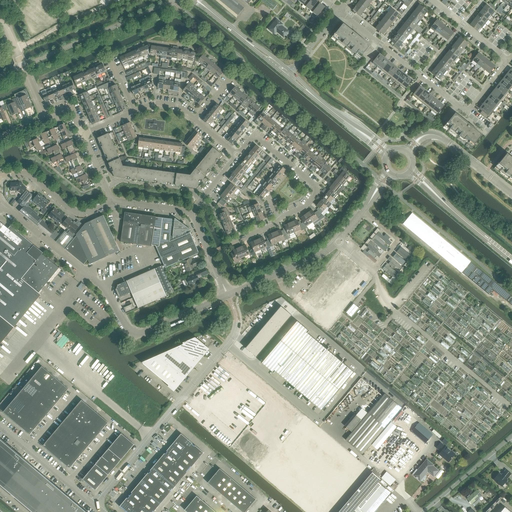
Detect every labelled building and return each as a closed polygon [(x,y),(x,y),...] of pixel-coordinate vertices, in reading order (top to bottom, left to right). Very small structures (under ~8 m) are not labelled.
[(219,0),(238,15),(244,8),(234,0),(219,0)] [(273,10),(277,5),(270,0),(260,0),(261,0),(273,10)] [(295,6),(288,0),(286,3),(293,8),(295,6)] [(320,3),(315,0),(311,0),(309,3),(306,7),(313,12),(316,8),(320,3)] [(364,0),(360,0),(359,2),(366,8),(369,4),(364,0)] [(359,2),(356,6),(363,12),(366,8),(359,2)] [(313,12),(320,18),(323,14),(321,12),(324,7),(320,3),(316,8),(313,12)] [(417,6),(415,9),(424,16),(427,11),(420,5),(418,7),(417,6)] [(486,5),(483,9),(490,15),(493,11),(486,5)] [(360,16),(363,12),(356,6),(352,10),(360,16)] [(388,13),(395,18),(399,14),(392,8),(388,13)] [(414,12),(412,14),(420,20),(424,16),(415,9),(413,12),(414,12)] [(483,9),(480,13),(488,20),(491,16),(490,15),(483,9)] [(385,17),(392,22),(395,18),(388,13),(385,17)] [(480,13),(476,17),(485,24),(488,20),(480,13)] [(410,15),(408,18),(416,25),(420,20),(412,14),(411,16),(410,15)] [(382,20),(389,26),(392,22),(385,17),(382,20)] [(476,17),(473,21),(480,27),(482,28),(485,24),(476,17)] [(407,21),(405,23),(413,29),(416,25),(408,18),(406,21),(407,21)] [(284,38),(289,32),(282,26),(283,24),(277,19),(268,29),(274,34),(277,32),(284,38)] [(378,25),(386,30),(389,26),(382,20),(378,25)] [(431,27),(435,30),(436,31),(441,23),(437,20),(431,27)] [(479,32),(482,28),(480,27),(473,21),(470,25),(479,32)] [(403,24),(401,27),(409,34),(413,29),(405,23),(404,25),(403,24)] [(434,32),(438,35),(445,26),(441,23),(436,31),(435,30),(434,32)] [(343,24),(340,27),(331,39),(358,60),(370,45),(343,24)] [(383,34),(386,30),(378,25),(375,29),(383,34)] [(438,35),(442,38),(449,30),(445,26),(438,35)] [(400,30),(398,32),(406,38),(409,34),(401,27),(399,30),(400,30)] [(453,33),(449,30),(442,38),(446,42),(453,33)] [(396,33),(394,36),(402,43),(406,38),(398,32),(397,34),(396,33)] [(399,47),(402,43),(394,36),(392,38),(393,39),(391,41),(392,42),(395,44),(393,46),(400,52),(400,51),(401,50),(400,49),(400,48),(399,47)] [(458,39),(456,41),(464,48),(468,43),(460,37),(459,39),(458,39)] [(466,49),(464,48),(456,41),(454,44),(454,45),(453,46),(461,52),(460,53),(462,54),(466,49)] [(144,46),(139,49),(143,57),(148,54),(144,46)] [(457,57),(460,53),(461,52),(453,46),(451,48),(449,50),(457,57)] [(139,49),(134,51),(138,59),(143,57),(139,49)] [(458,58),(457,57),(449,50),(447,53),(446,55),(453,61),(455,63),(458,58)] [(134,51),(129,53),(133,61),(138,59),(134,51)] [(194,52),(189,51),(188,60),(195,61),(199,53),(194,53),(194,52)] [(129,53),(125,55),(129,64),(129,65),(134,63),(133,61),(129,53)] [(473,60),(477,64),(483,56),(479,53),(473,60)] [(372,63),(377,67),(384,58),(380,54),(372,63)] [(124,67),(129,64),(125,55),(119,57),(124,67)] [(197,61),(202,65),(207,58),(203,55),(197,61)] [(450,66),(453,61),(446,55),(444,57),(442,59),(450,66)] [(477,64),(481,67),(487,60),(483,56),(477,64)] [(211,62),(207,58),(202,65),(206,68),(211,62)] [(377,67),(382,71),(389,62),(384,58),(377,67)] [(446,70),(450,66),(442,59),(439,62),(440,62),(439,64),(446,70)] [(481,67),(480,68),(484,71),(485,70),(491,63),(487,60),(481,67)] [(102,62),(97,64),(101,72),(101,74),(105,73),(106,72),(103,64),(102,62)] [(215,65),(211,62),(206,68),(210,72),(215,65)] [(382,71),(386,75),(394,65),(389,62),(382,71)] [(495,66),(491,63),(485,70),(489,73),(495,66)] [(97,64),(92,66),(93,69),(93,68),(96,76),(97,78),(99,77),(98,76),(101,74),(101,72),(97,64)] [(443,75),(446,70),(439,64),(437,66),(436,65),(434,68),(443,75)] [(220,68),(215,65),(210,72),(214,75),(220,68)] [(386,75),(391,78),(398,69),(394,65),(386,75)] [(93,69),(88,71),(91,79),(96,76),(93,68),(93,69)] [(224,72),(220,68),(214,75),(218,79),(224,72)] [(439,79),(443,75),(434,68),(432,71),(433,71),(431,73),(435,76),(434,79),(439,83),(441,80),(439,79)] [(391,78),(396,82),(403,73),(398,69),(391,78)] [(82,70),(77,73),(78,75),(82,83),(85,81),(86,83),(87,82),(86,81),(83,73),(82,70)] [(83,73),(86,81),(87,80),(91,79),(88,71),(83,73)] [(396,82),(400,86),(408,77),(403,73),(396,82)] [(504,77),(503,79),(511,86),(511,78),(507,74),(505,77),(504,77)] [(78,75),(73,77),(76,85),(82,83),(78,75)] [(144,78),(145,80),(149,88),(154,86),(150,76),(144,78)] [(413,80),(408,77),(400,86),(405,90),(413,80)] [(501,81),(499,84),(509,92),(511,87),(511,86),(503,79),(501,81)] [(145,80),(140,83),(144,91),(149,88),(145,80)] [(72,81),(67,83),(72,96),(74,95),(72,90),(75,89),(72,81)] [(106,89),(108,94),(118,90),(116,85),(112,86),(110,82),(98,87),(99,90),(104,87),(105,90),(106,89)] [(190,82),(188,84),(183,90),(187,94),(193,87),(194,85),(190,82)] [(67,83),(62,85),(65,93),(68,92),(70,97),(72,96),(67,83)] [(140,83),(135,85),(139,93),(144,91),(140,83)] [(497,87),(495,89),(505,97),(509,92),(499,84),(497,87)] [(62,85),(57,87),(62,100),(64,99),(62,94),(65,93),(62,85)] [(134,95),(139,93),(135,85),(130,87),(134,95)] [(413,95),(417,99),(425,90),(420,86),(413,95)] [(55,98),(52,90),(51,87),(46,90),(50,100),(55,98)] [(57,87),(52,90),(55,98),(58,96),(60,101),(62,100),(57,87)] [(197,91),(193,87),(187,94),(191,97),(197,91)] [(229,93),(233,97),(239,90),(235,87),(229,93)] [(494,91),(491,94),(501,101),(505,97),(495,89),(493,91),(494,91)] [(45,102),(50,100),(46,90),(41,92),(45,102)] [(120,95),(118,90),(108,94),(111,99),(120,95)] [(233,97),(238,100),(243,94),(239,90),(233,97)] [(417,99),(422,103),(430,94),(425,90),(417,99)] [(79,95),(82,100),(90,96),(87,91),(79,95)] [(201,94),(197,91),(191,97),(195,101),(201,94)] [(205,98),(201,94),(195,101),(200,104),(205,98)] [(238,100),(242,104),(247,97),(243,94),(238,100)] [(422,103),(427,107),(434,98),(430,94),(422,103)] [(489,97),(487,99),(497,106),(501,101),(491,94),(489,97)] [(16,98),(19,105),(19,104),(21,103),(24,110),(32,107),(26,95),(19,98),(16,100),(16,98)] [(113,104),(115,103),(122,100),(120,95),(111,99),(113,104)] [(82,100),(84,105),(92,101),(90,96),(82,100)] [(245,109),(246,107),(251,101),(247,97),(242,104),(241,105),(245,109)] [(16,106),(19,105),(16,98),(13,99),(14,103),(8,105),(12,115),(19,112),(16,106)] [(427,107),(432,111),(439,101),(434,98),(427,107)] [(486,101),(484,104),(491,110),(493,111),(497,106),(487,99),(485,101),(486,101)] [(115,103),(117,108),(125,105),(122,100),(115,103)] [(84,105),(86,110),(94,106),(92,101),(84,105)] [(246,107),(250,111),(256,104),(251,101),(246,107)] [(444,105),(439,101),(432,111),(436,114),(444,105)] [(216,103),(213,108),(220,113),(223,109),(216,103)] [(256,104),(250,111),(249,113),(253,116),(260,108),(256,104)] [(489,113),(491,110),(484,104),(481,107),(481,106),(479,109),(482,111),(480,114),(487,119),(491,114),(489,113)] [(86,110),(88,115),(96,111),(98,110),(96,105),(94,106),(86,110)] [(127,110),(125,105),(117,108),(119,113),(127,110)] [(216,117),(220,113),(213,108),(209,112),(216,117)] [(257,119),(262,122),(267,115),(268,114),(264,110),(257,119)] [(88,115),(90,120),(98,116),(96,111),(88,115)] [(213,121),(216,117),(209,112),(206,116),(213,121)] [(470,150),(482,134),(455,113),(443,128),(470,150)] [(262,122),(266,126),(271,119),(267,115),(262,122)] [(101,121),(98,116),(90,120),(93,125),(101,121)] [(209,126),(213,121),(206,116),(202,120),(209,126)] [(242,118),(239,122),(245,127),(249,123),(242,118)] [(266,126),(270,129),(275,122),(271,119),(266,126)] [(122,126),(124,131),(132,127),(130,122),(122,126)] [(239,122),(235,126),(242,132),(245,127),(239,122)] [(270,129),(274,132),(279,126),(275,122),(270,129)] [(64,124),(55,128),(57,134),(62,132),(63,136),(62,137),(64,140),(70,137),(68,134),(64,124)] [(235,126),(232,130),(238,136),(242,132),(235,126)] [(278,136),(279,135),(284,129),(279,126),(274,132),(278,136)] [(134,132),(132,127),(124,131),(126,136),(134,132)] [(55,128),(45,132),(48,138),(52,136),(54,140),(59,138),(57,134),(55,128)] [(279,135),(283,138),(289,131),(284,128),(284,129),(279,135)] [(232,130),(228,134),(235,140),(238,136),(232,130)] [(195,131),(192,135),(201,142),(202,141),(200,139),(202,137),(195,131)] [(283,138),(287,142),(293,135),(289,131),(283,138)] [(36,136),(37,139),(39,142),(43,140),(45,144),(50,142),(48,138),(45,132),(36,136)] [(137,137),(134,132),(126,136),(128,141),(137,137)] [(114,177),(152,182),(196,188),(222,155),(213,147),(190,175),(123,166),(121,161),(120,158),(109,133),(97,138),(114,177)] [(235,140),(228,134),(227,133),(223,137),(231,144),(235,140)] [(192,135),(188,139),(195,145),(198,142),(200,144),(201,142),(192,135)] [(287,142),(292,145),(297,138),(293,135),(287,142)] [(292,145),(296,148),(301,142),(297,138),(292,145)] [(42,149),(39,142),(37,139),(28,143),(27,140),(24,142),(27,148),(30,147),(31,148),(35,146),(37,151),(38,150),(42,149)] [(192,149),(195,145),(188,139),(185,144),(192,149)] [(67,148),(71,155),(75,153),(76,153),(75,150),(71,140),(61,145),(63,150),(67,148)] [(296,148),(300,152),(305,145),(307,143),(303,140),(301,142),(296,148)] [(182,144),(177,143),(176,152),(181,152),(181,154),(185,155),(186,147),(182,146),(182,144)] [(53,152),(55,157),(61,154),(57,145),(47,149),(49,154),(53,152)] [(256,145),(252,150),(259,155),(263,151),(256,145)] [(300,152),(304,155),(309,150),(310,149),(305,145),(300,152)] [(256,159),(259,155),(252,150),(249,154),(256,159)] [(303,157),(307,160),(313,153),(309,150),(304,155),(303,156),(303,157)] [(71,161),(75,168),(81,166),(80,166),(79,163),(75,153),(71,155),(65,158),(67,162),(67,163),(71,161)] [(307,160),(311,163),(317,157),(313,153),(307,160)] [(511,183),(511,157),(507,153),(494,169),(511,183)] [(65,158),(63,159),(61,154),(55,157),(51,158),(52,160),(53,163),(57,161),(59,166),(67,162),(65,158)] [(252,163),(256,159),(249,154),(246,158),(252,163)] [(311,163),(316,167),(323,158),(318,155),(317,157),(311,163)] [(249,167),(252,163),(246,158),(242,162),(249,167)] [(316,167),(320,170),(325,164),(327,162),(323,158),(316,167)] [(251,169),(249,167),(242,162),(239,166),(245,172),(247,173),(251,169)] [(331,168),(325,164),(320,170),(326,175),(331,168)] [(279,165),(276,169),(282,174),(286,170),(279,165)] [(85,175),(81,166),(75,168),(71,170),(71,172),(73,175),(77,173),(79,177),(85,175)] [(242,176),(245,172),(239,166),(235,170),(242,176)] [(276,169),(272,173),(279,179),(282,174),(276,169)] [(238,180),(242,176),(235,170),(232,175),(238,180)] [(343,171),(340,176),(346,181),(350,177),(343,171)] [(272,173),(269,177),(276,183),(279,179),(272,173)] [(86,174),(85,175),(79,177),(76,179),(78,183),(82,181),(84,186),(82,187),(84,190),(90,187),(89,184),(90,183),(86,174)] [(240,182),(238,180),(232,175),(228,179),(237,186),(240,182)] [(340,176),(336,180),(343,185),(346,181),(340,176)] [(269,177),(265,181),(272,187),(276,183),(269,177)] [(345,187),(343,185),(336,180),(333,184),(341,191),(345,187)] [(265,181),(262,186),(269,191),(272,187),(265,181)] [(22,193),(23,194),(26,191),(25,190),(26,188),(20,182),(11,183),(11,191),(16,190),(21,194),(22,193)] [(231,184),(227,188),(234,193),(236,195),(240,191),(238,189),(231,184)] [(338,195),(341,191),(333,184),(329,188),(330,189),(331,189),(337,195),(338,195)] [(262,186),(259,190),(265,195),(269,191),(262,186)] [(227,188),(224,192),(231,197),(234,193),(227,188)] [(265,195),(259,190),(257,189),(254,193),(262,199),(265,195)] [(331,189),(330,189),(327,193),(334,199),(337,195),(331,189)] [(26,191),(23,194),(17,202),(23,207),(33,195),(26,190),(26,191)] [(222,198),(220,200),(225,204),(226,203),(227,202),(229,203),(232,199),(231,197),(224,192),(220,196),(222,198)] [(327,193),(324,197),(332,204),(333,204),(335,201),(335,200),(334,199),(327,193)] [(32,201),(38,206),(44,198),(38,194),(34,199),(32,197),(28,202),(30,204),(32,201)] [(328,208),(332,204),(324,197),(320,201),(328,208)] [(49,202),(44,198),(38,206),(42,209),(40,212),(43,214),(47,209),(46,208),(47,206),(46,206),(49,202)] [(250,207),(248,208),(250,213),(251,213),(260,208),(258,203),(257,201),(252,203),(253,206),(250,207)] [(323,215),(329,209),(328,208),(320,201),(317,206),(318,207),(316,210),(321,214),(323,215)] [(20,212),(27,218),(32,212),(25,205),(20,212)] [(228,210),(227,211),(226,208),(220,211),(221,214),(219,214),(221,220),(230,216),(228,210)] [(260,208),(251,213),(253,218),(262,213),(260,208)] [(49,215),(53,219),(58,223),(56,225),(58,227),(64,220),(61,219),(63,217),(58,213),(59,212),(55,209),(49,215)] [(312,210),(306,214),(312,222),(314,225),(325,218),(325,217),(321,214),(319,212),(315,214),(312,210)] [(42,220),(32,212),(27,218),(37,226),(42,220)] [(125,212),(123,222),(130,223),(130,220),(131,220),(131,223),(141,224),(142,215),(125,212)] [(253,218),(252,218),(252,219),(255,218),(257,222),(265,218),(262,213),(253,218)] [(411,213),(403,224),(410,230),(462,273),(488,295),(493,290),(511,304),(511,305),(511,295),(433,230),(411,213)] [(314,225),(312,222),(306,214),(301,218),(304,222),(301,224),(305,229),(308,227),(309,229),(314,225)] [(103,215),(90,221),(106,257),(119,251),(103,215)] [(142,215),(141,224),(138,244),(152,246),(152,245),(156,245),(156,247),(159,245),(161,229),(154,228),(156,217),(142,215)] [(231,215),(230,216),(221,220),(223,225),(231,221),(233,220),(231,215)] [(162,218),(156,217),(154,228),(161,229),(162,218)] [(66,247),(76,235),(76,234),(83,225),(78,221),(75,224),(67,218),(62,224),(68,229),(66,232),(65,231),(61,236),(55,231),(50,237),(64,249),(66,247)] [(172,219),(162,218),(161,229),(159,245),(156,247),(165,268),(199,253),(190,233),(188,230),(189,230),(183,226),(184,222),(181,224),(175,219),(175,220),(172,220),(172,219)] [(120,242),(138,244),(141,224),(131,223),(131,220),(130,220),(130,223),(123,222),(120,242)] [(301,231),(305,229),(301,224),(299,225),(297,220),(291,223),(295,232),(301,229),(301,231)] [(0,344),(41,295),(39,293),(60,267),(43,253),(44,251),(35,244),(32,247),(0,221),(0,344)] [(50,237),(55,231),(42,221),(37,226),(50,237)] [(90,221),(85,223),(83,225),(76,234),(88,260),(90,264),(106,257),(90,221)] [(233,226),(231,221),(223,225),(225,229),(233,226)] [(283,230),(285,233),(287,239),(290,238),(289,235),(295,232),(291,223),(284,225),(286,229),(283,230)] [(236,225),(233,226),(225,229),(228,235),(236,231),(238,230),(238,229),(236,225)] [(280,230),(274,232),(278,242),(284,239),(285,241),(287,239),(285,233),(282,234),(280,230)] [(380,230),(377,234),(390,245),(393,241),(380,230)] [(270,240),(267,241),(270,247),(273,246),(272,244),(278,242),(274,232),(268,235),(270,240)] [(84,265),(88,260),(76,234),(76,235),(66,247),(67,247),(65,249),(84,265)] [(373,239),(386,250),(389,246),(376,235),(373,239)] [(263,237),(257,240),(261,249),(267,247),(268,250),(271,248),(270,247),(267,241),(265,242),(263,237)] [(252,247),(250,249),(253,255),(253,256),(256,255),(255,252),(261,249),(257,240),(250,243),(252,247)] [(368,245),(381,256),(384,252),(371,241),(368,245)] [(246,245),(239,248),(243,257),(249,254),(250,256),(253,255),(250,249),(248,250),(246,245)] [(397,249),(409,260),(412,255),(400,245),(397,249)] [(410,245),(407,249),(413,254),(416,251),(410,245)] [(366,247),(363,251),(376,261),(379,257),(366,247)] [(237,260),(243,257),(239,248),(233,250),(235,255),(232,256),(235,262),(238,261),(237,260)] [(392,255),(404,265),(407,261),(395,251),(392,255)] [(387,261),(399,271),(403,267),(391,257),(387,261)] [(194,267),(200,265),(197,259),(192,262),(190,259),(183,262),(187,272),(195,269),(194,267)] [(382,267),(394,277),(398,273),(386,263),(382,267)] [(162,266),(155,269),(165,293),(172,290),(163,269),(163,268),(162,266)] [(190,277),(187,278),(190,285),(199,281),(198,279),(201,277),(208,274),(205,267),(189,274),(190,277)] [(116,289),(115,289),(119,298),(132,292),(138,308),(152,302),(166,296),(165,293),(157,274),(154,269),(127,281),(126,281),(117,285),(117,286),(116,289)] [(366,284),(371,278),(365,273),(360,279),(366,284)] [(442,277),(440,279),(447,285),(449,282),(442,277)] [(436,285),(443,290),(445,288),(438,282),(436,285)] [(433,288),(431,290),(438,296),(440,293),(433,288)] [(458,289),(456,292),(463,298),(465,295),(458,289)] [(429,293),(427,295),(434,301),(436,299),(429,293)] [(453,295),(451,297),(458,303),(460,301),(453,295)] [(424,298),(422,301),(429,307),(431,304),(424,298)] [(449,300),(447,303),(454,308),(456,306),(449,300)] [(352,317),(359,308),(353,303),(346,312),(352,317)] [(133,304),(124,308),(126,313),(135,309),(133,304)] [(292,315),(281,306),(277,311),(288,320),(292,315)] [(366,309),(360,316),(362,318),(368,311),(366,309)] [(415,309),(413,312),(420,318),(422,315),(415,309)] [(470,309),(468,311),(475,317),(477,315),(470,309)] [(273,315),(284,324),(288,320),(277,311),(273,315)] [(440,311),(438,313),(445,319),(447,317),(440,311)] [(465,314),(463,316),(470,322),(472,320),(465,314)] [(269,320),(280,329),(284,324),(273,315),(269,320)] [(411,315),(409,317),(416,323),(418,320),(411,315)] [(490,316),(487,319),(494,324),(497,322),(490,316)] [(461,319),(459,322),(466,328),(468,325),(461,319)] [(265,325),(276,334),(280,329),(269,320),(265,325)] [(485,321),(483,324),(490,330),(492,327),(485,321)] [(431,322),(428,325),(435,330),(437,328),(431,322)] [(273,373),(274,373),(275,371),(295,387),(293,390),(295,388),(309,400),(307,402),(308,402),(309,400),(322,409),(354,372),(342,362),(343,360),(341,362),(327,350),(329,348),(328,347),(327,349),(307,333),(309,331),(307,333),(297,324),(289,334),(287,333),(289,335),(274,352),(272,351),(271,351),(273,353),(265,363),(275,371),(273,373)] [(261,329),(272,338),(276,334),(265,325),(261,329)] [(456,325),(454,327),(461,333),(463,331),(456,325)] [(257,334),(268,343),(272,338),(261,329),(257,334)] [(344,329),(342,332),(349,338),(352,335),(344,329)] [(399,329),(397,331),(404,337),(406,334),(399,329)] [(369,331),(367,334),(373,340),(375,337),(369,331)] [(476,332),(474,334),(481,340),(483,338),(476,332)] [(253,339),(264,348),(268,343),(257,334),(253,339)] [(340,334),(338,337),(345,343),(347,340),(340,334)] [(394,334),(392,336),(400,342),(402,340),(394,334)] [(501,335),(499,338),(506,343),(508,341),(501,335)] [(419,336),(417,338),(424,344),(426,342),(419,336)] [(447,336),(445,338),(452,344),(454,341),(447,336)] [(364,337),(362,339),(369,345),(371,342),(364,337)] [(472,337),(470,340),(477,346),(479,343),(472,337)] [(141,362),(152,371),(172,388),(172,389),(174,390),(175,388),(206,351),(208,349),(206,348),(195,339),(141,362)] [(249,343),(260,352),(264,348),(253,339),(249,343)] [(390,339),(388,342),(395,348),(397,345),(390,339)] [(497,340),(495,343),(502,349),(504,346),(497,340)] [(414,341),(412,344),(419,350),(421,347),(414,341)] [(443,341),(440,343),(448,349),(450,347),(443,341)] [(359,342),(357,344),(364,350),(366,348),(359,342)] [(245,348),(256,357),(260,352),(249,343),(245,348)] [(385,345),(383,347),(391,353),(393,350),(385,345)] [(410,347),(408,349),(415,355),(417,353),(410,347)] [(462,348),(460,351),(467,357),(469,354),(462,348)] [(381,350),(379,352),(386,358),(388,356),(381,350)] [(435,350),(433,352),(440,358),(442,356),(435,350)] [(488,351),(486,354),(493,360),(495,357),(488,351)] [(405,352),(403,354),(410,360),(412,358),(405,352)] [(431,355),(429,358),(436,364),(438,361),(431,355)] [(426,360),(424,363),(431,369),(433,366),(426,360)] [(372,361),(370,363),(377,369),(379,367),(372,361)] [(235,363),(192,414),(307,511),(333,511),(369,470),(241,362),(238,365),(236,364),(235,363)] [(479,362),(477,365),(484,370),(486,368),(479,362)] [(503,364),(501,366),(508,372),(510,370),(503,364)] [(42,366),(3,412),(30,435),(68,389),(42,366)] [(422,366),(420,368),(427,374),(429,372),(422,366)] [(475,367),(473,370),(479,376),(482,373),(475,367)] [(392,368),(390,371),(397,377),(399,374),(392,368)] [(417,371),(415,374),(422,380),(424,377),(417,371)] [(442,373),(440,376),(447,381),(449,379),(442,373)] [(387,374),(385,376),(392,382),(394,379),(387,374)] [(494,375),(492,377),(499,383),(501,381),(494,375)] [(413,376),(411,379),(418,385),(420,382),(413,376)] [(467,376),(465,379),(472,384),(474,382),(467,376)] [(437,378),(435,381),(442,387),(444,384),(437,378)] [(490,380),(488,383),(495,389),(497,386),(490,380)] [(408,382),(406,384),(413,390),(415,388),(408,382)] [(463,382),(461,384),(468,390),(470,388),(463,382)] [(433,384),(431,386),(438,392),(440,390),(433,384)] [(404,387),(402,390),(409,395),(411,393),(404,387)] [(458,387),(456,389),(463,395),(465,393),(458,387)] [(483,389),(480,392),(487,397),(490,395),(483,389)] [(454,392),(452,395),(459,401),(461,398),(454,392)] [(351,433),(345,440),(362,454),(401,408),(385,394),(361,421),(354,415),(344,427),(351,433)] [(424,395),(422,397),(429,403),(431,401),(424,395)] [(449,398),(447,400),(454,406),(456,403),(449,398)] [(81,400),(43,446),(69,468),(108,422),(81,400)] [(419,400),(417,403),(424,408),(426,406),(419,400)] [(474,400),(472,402),(479,408),(481,405),(474,400)] [(445,403),(443,406),(450,411),(452,409),(445,403)] [(495,408),(493,411),(500,416),(502,414),(495,408)] [(465,410),(463,413),(470,419),(472,416),(465,410)] [(490,413),(488,416),(495,422),(497,419),(490,413)] [(486,419),(484,421),(490,427),(493,424),(486,419)] [(391,422),(372,445),(377,450),(396,427),(391,422)] [(419,423),(412,430),(426,442),(433,435),(419,423)] [(481,424),(479,427),(486,433),(488,430),(481,424)] [(452,427),(450,430),(456,435),(458,432),(452,427)] [(477,430),(474,432),(481,438),(483,435),(477,430)] [(121,434),(111,445),(124,456),(134,444),(121,434)] [(181,434),(152,468),(119,506),(125,511),(153,511),(203,453),(181,434)] [(460,434),(458,437),(465,443),(467,440),(460,434)] [(472,435),(470,438),(477,443),(479,441),(472,435)] [(86,511),(28,462),(0,438),(0,485),(30,511),(86,511)] [(440,443),(436,448),(441,452),(439,454),(443,457),(443,456),(449,461),(452,458),(452,457),(454,454),(445,446),(445,447),(440,443)] [(111,445),(102,457),(114,467),(124,456),(111,445)] [(102,457),(92,468),(105,479),(114,467),(102,457)] [(414,475),(416,477),(417,479),(418,478),(420,480),(421,479),(422,480),(425,476),(424,475),(428,471),(433,476),(438,471),(432,466),(433,465),(427,460),(418,469),(417,468),(412,473),(414,475)] [(95,490),(105,479),(92,468),(83,479),(95,490)] [(244,511),(256,499),(234,480),(220,468),(207,483),(242,511),(244,511)] [(373,469),(371,471),(379,477),(381,475),(373,469)] [(499,473),(494,479),(502,486),(507,480),(506,479),(511,474),(506,469),(501,475),(499,473)] [(372,472),(338,511),(352,511),(357,507),(360,509),(380,484),(378,482),(381,479),(372,472)] [(386,472),(381,478),(390,486),(395,479),(386,472)] [(380,484),(360,509),(363,511),(374,511),(390,493),(380,484)] [(477,490),(467,498),(472,504),(474,506),(481,501),(478,498),(482,495),(477,490)] [(184,510),(186,511),(215,511),(196,496),(184,510)]
